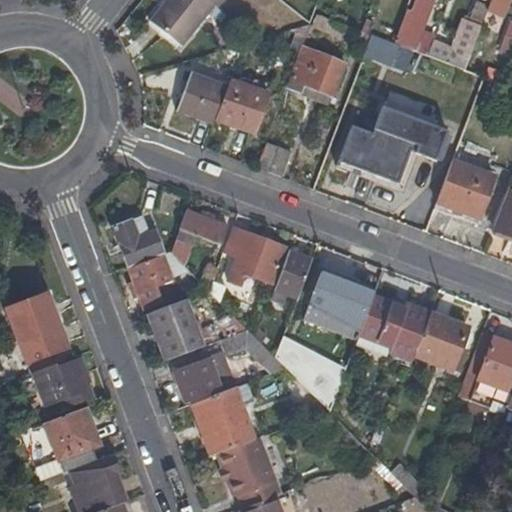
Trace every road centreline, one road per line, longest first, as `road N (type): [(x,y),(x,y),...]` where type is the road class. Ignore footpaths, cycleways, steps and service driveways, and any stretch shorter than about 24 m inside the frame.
road 1 (residential): [(511,298),(105,141)]
road 2 (residential): [(52,192),(176,511)]
